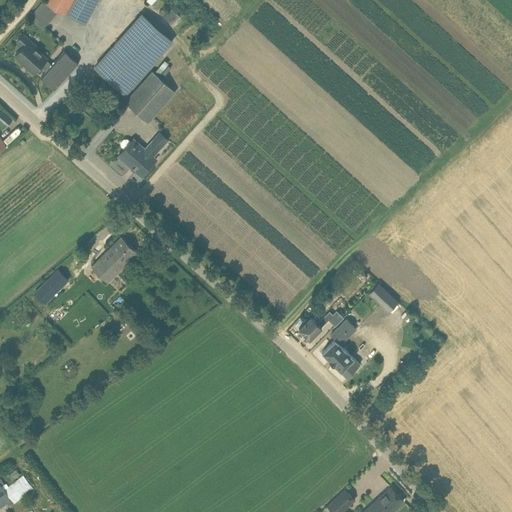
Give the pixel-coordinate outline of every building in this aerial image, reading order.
[(45,1),(60,9),(85,22),(97,0),(45,0),(45,1)] [(46,24),(53,16),(40,5),(33,13),(36,15),(46,24)] [(169,7),(163,17),(174,24),(180,13),(169,7)] [(142,13),(95,66),(125,93),(172,40),(142,13)] [(23,47),(22,48),(15,55),(34,72),(40,66),(46,71),(40,78),(54,90),(78,62),(64,50),(52,64),(46,59),(48,57),(36,46),(37,45),(24,33),(16,41),(23,47)] [(164,75),(170,65),(162,60),(156,71),(164,75)] [(175,91),(152,71),(126,101),(148,121),(175,91)] [(5,110),(1,114),(10,122),(14,117),(5,110)] [(145,148),(133,138),(118,155),(142,175),(156,159),(153,156),(168,139),(160,131),(145,148)] [(92,266),(108,281),(137,251),(122,236),(92,266)] [(40,287),(51,297),(69,280),(58,269),(40,287)] [(399,301),(378,282),(368,293),(389,312),(399,301)] [(310,338),(328,320),(335,326),(344,317),(336,310),(332,314),(330,311),(318,323),(311,316),(299,328),(310,338)] [(342,371),(347,375),(360,363),(344,347),(347,344),(344,341),(356,328),(346,319),(330,335),(335,339),(323,350),(322,351),(323,352),(329,358),(330,359),(329,359),(330,360),(331,360),(334,363),(333,363),(334,364),(335,364),(341,369),(340,369),(341,370),(342,371)] [(23,475),(4,489),(12,500),(14,503),(34,488),(23,475)] [(0,507),(12,500),(4,489),(2,486),(5,485),(0,477),(0,507)] [(390,511),(404,500),(391,486),(374,502),(362,511),(390,511)] [(333,511),(341,511),(356,499),(345,488),(327,505),(333,511)]
